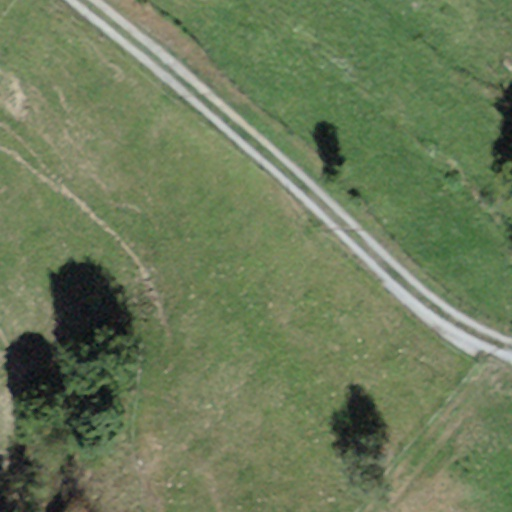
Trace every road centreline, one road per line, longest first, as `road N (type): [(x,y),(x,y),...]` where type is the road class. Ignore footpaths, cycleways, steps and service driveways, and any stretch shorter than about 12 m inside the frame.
road 1 (track): [(511,351),(423,306),(255,152),(71,0)]
road 2 (track): [(511,361),(463,406),(382,511)]
